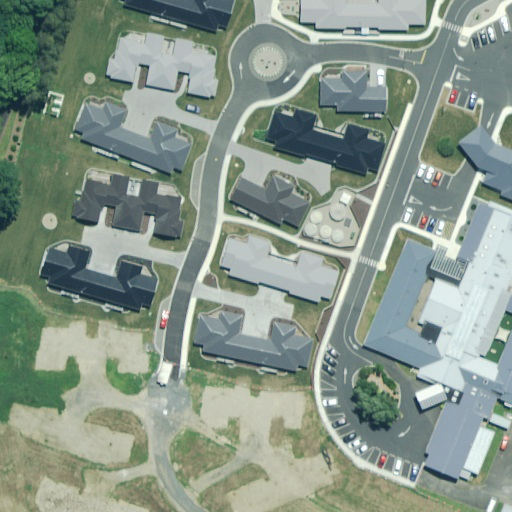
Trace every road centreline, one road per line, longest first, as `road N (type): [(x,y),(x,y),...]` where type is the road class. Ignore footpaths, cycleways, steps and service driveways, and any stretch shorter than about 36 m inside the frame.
road 1 (unknown): [(374,440),(405,442),(422,433),(428,393),(414,376),(350,344),(338,381),(348,413)]
road 2 (unknown): [(495,100),(459,190),(443,201),(396,187)]
road 3 (unknown): [(374,440),(415,471),(467,491),(511,495)]
